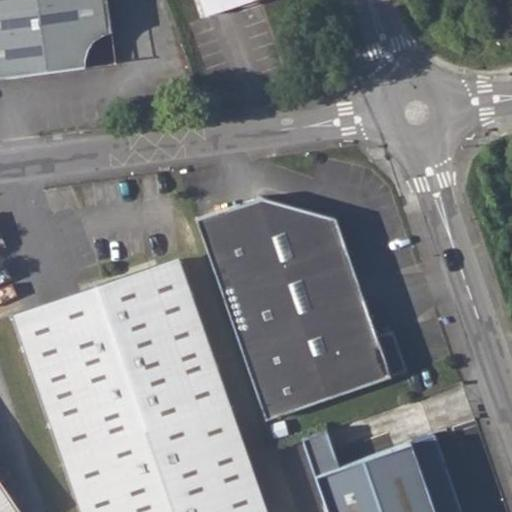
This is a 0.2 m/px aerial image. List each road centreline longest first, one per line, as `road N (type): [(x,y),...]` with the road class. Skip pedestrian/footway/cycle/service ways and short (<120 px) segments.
road 1 (residential): [(0,171),(415,111)]
road 2 (residential): [(511,411),(415,111)]
